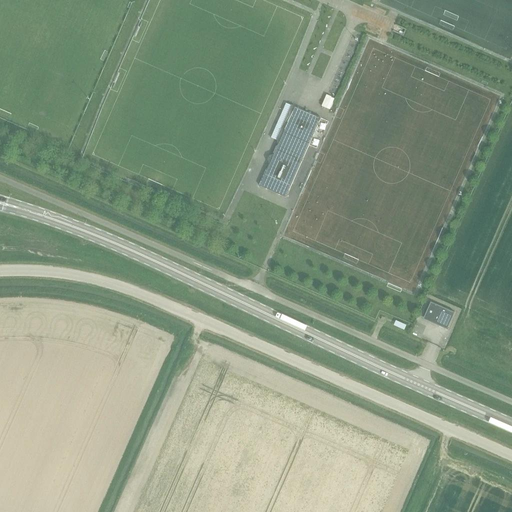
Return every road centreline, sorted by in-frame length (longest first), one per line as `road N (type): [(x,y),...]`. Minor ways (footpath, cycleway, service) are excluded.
road 1 (secondary): [(511,426),(74,227),(0,204)]
road 2 (unclassified): [(511,456),(107,282),(0,271)]
road 3 (unclassified): [(194,262),(511,402)]
